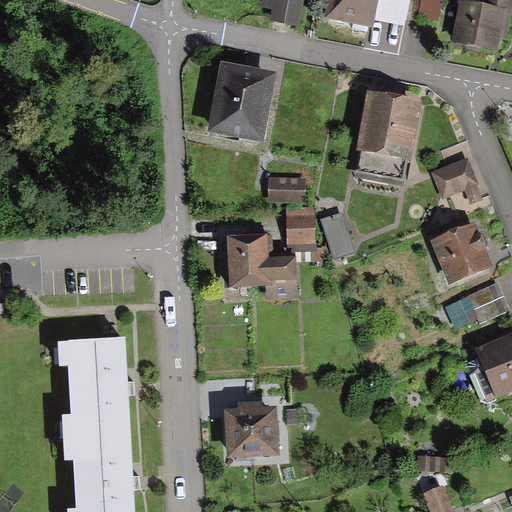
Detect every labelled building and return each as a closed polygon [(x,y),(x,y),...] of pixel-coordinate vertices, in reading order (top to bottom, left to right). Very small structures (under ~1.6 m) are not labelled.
[(299,0),(261,0),(259,9),(272,11),(269,27),(294,32),(299,0)] [(329,0),(325,21),(367,28),(370,14),(415,22),(418,0),(329,0)] [(441,17),(442,0),(423,0),(422,15),(441,17)] [(462,1),(454,45),(496,52),(503,12),(510,13),(511,0),(480,0),(480,4),(462,1)] [(278,74),(221,63),(209,128),(266,139),(278,74)] [(420,102),(365,92),(356,146),(410,156),(420,102)] [(479,200),(465,161),(430,174),(440,201),(464,192),(469,204),(479,200)] [(267,176),(267,200),(303,199),(302,175),(267,176)] [(284,243),(310,243),(310,215),(283,216),(284,243)] [(339,216),(321,221),(332,259),(350,254),(339,216)] [(490,269),(474,224),(428,241),(444,286),(490,269)] [(267,286),(266,280),(267,280),(294,279),(293,257),(267,258),(267,236),(223,238),(224,287),(267,286)] [(504,315),(493,286),(465,296),(475,325),(504,315)] [(511,388),(511,335),(477,349),(495,395),(511,388)] [(65,498),(65,511),(133,511),(125,343),(57,346),(58,367),(66,366),(68,404),(59,404),(61,449),(71,448),(74,497),(65,498)] [(225,411),(227,450),(277,447),(275,408),(225,411)]
